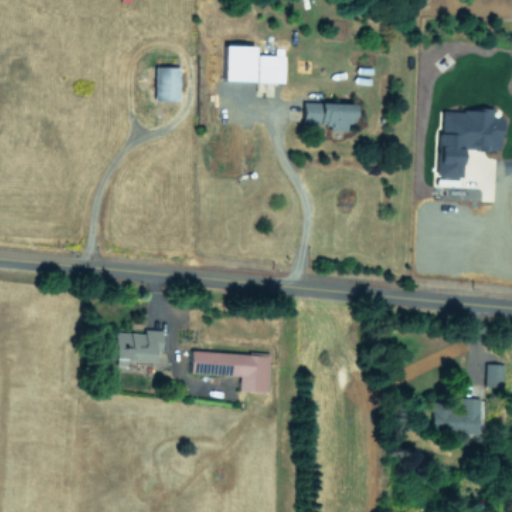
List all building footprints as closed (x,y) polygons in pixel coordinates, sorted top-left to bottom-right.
[(254,81),(254,46),(225,45),(224,81),(254,81)] [(256,81),(283,82),(284,56),(257,55),(256,81)] [(178,102),(179,67),(154,66),(153,101),(178,102)] [(346,123),(354,124),(355,104),(303,102),(302,126),(346,127),(346,123)] [(438,176),(461,177),(462,149),(499,150),(500,117),(490,117),(491,111),(441,108),(438,176)] [(161,330),(143,329),(143,333),(114,332),(113,366),(126,366),(126,362),(153,363),(153,351),(160,351),(161,330)] [(267,392),(269,354),(191,350),(190,373),(238,375),(237,390),(267,392)] [(502,364),(484,363),(483,385),(501,386),(502,364)] [(478,398),(458,395),(457,404),(431,401),(428,426),(474,431),(478,398)]
